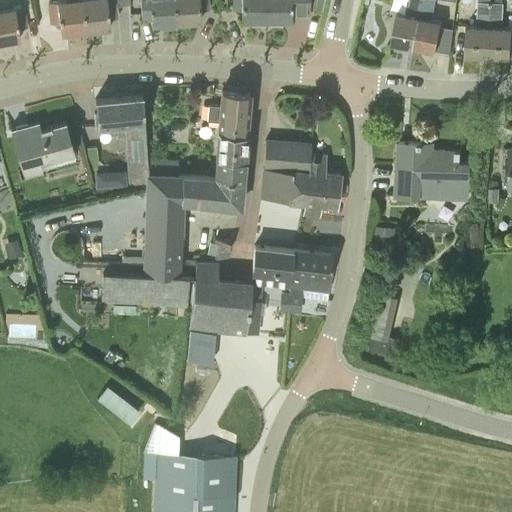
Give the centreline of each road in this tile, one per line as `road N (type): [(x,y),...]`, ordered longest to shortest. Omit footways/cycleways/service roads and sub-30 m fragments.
road 1 (residential): [(328,75),(150,65),(90,68),(0,88)]
road 2 (residential): [(317,372),(353,259),(360,182),(352,80)]
road 3 (residential): [(317,372),(511,434)]
road 4 (residential): [(352,80),(511,88)]
road 5 (residential): [(258,511),(275,435),(317,372)]
